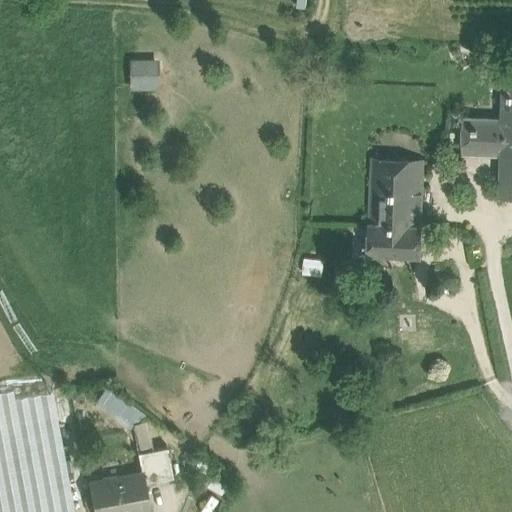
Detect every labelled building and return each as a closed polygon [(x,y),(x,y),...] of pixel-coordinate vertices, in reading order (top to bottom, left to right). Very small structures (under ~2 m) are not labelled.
[(126,56),(127,86),(156,85),(155,55),(126,56)] [(511,79),(503,79),(502,119),(501,154),(500,195),(511,195),(511,79)] [(502,119),(464,118),(463,152),(501,154),(502,119)] [(422,161),(373,158),(371,223),(369,222),(368,254),(421,257),(422,226),(420,225),(422,161)] [(132,426),(143,410),(103,384),(93,401),(132,426)] [(0,432),(0,467),(71,455),(65,421),(0,432)] [(167,446),(138,452),(142,472),(144,472),(146,482),(173,476),(167,446)] [(142,472),(89,483),(94,511),(129,511),(151,508),(146,482),(144,472),(142,472)] [(82,511),(80,503),(28,511),(82,511)]
